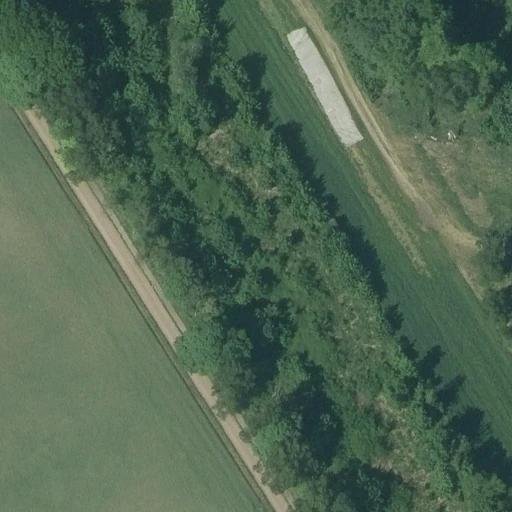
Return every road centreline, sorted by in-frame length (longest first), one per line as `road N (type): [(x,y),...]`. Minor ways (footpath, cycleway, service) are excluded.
road 1 (track): [(280,511),(0,59)]
road 2 (track): [(290,0),(439,238),(468,252),(511,253)]
